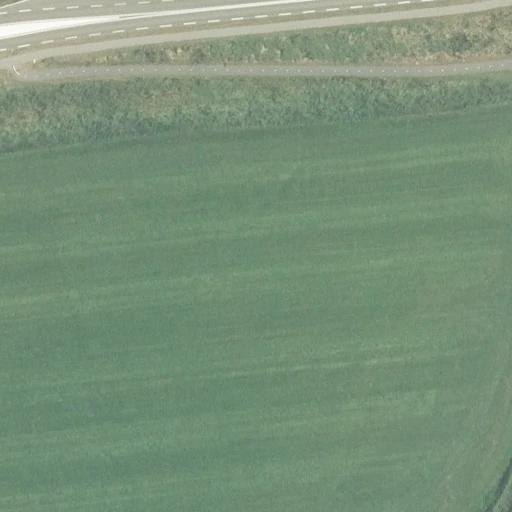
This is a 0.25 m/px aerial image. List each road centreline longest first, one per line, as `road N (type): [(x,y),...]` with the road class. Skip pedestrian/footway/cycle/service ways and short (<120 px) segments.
road 1 (primary): [(117,19),(329,0)]
road 2 (primary): [(0,46),(117,19)]
